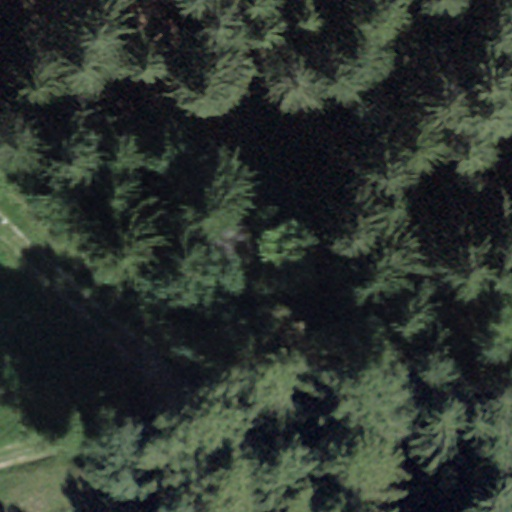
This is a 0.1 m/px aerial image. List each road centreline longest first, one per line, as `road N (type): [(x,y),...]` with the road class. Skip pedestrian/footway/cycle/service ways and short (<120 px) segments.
road 1 (track): [(303,511),(217,448),(142,426),(0,453)]
road 2 (track): [(217,448),(150,363),(0,220)]
